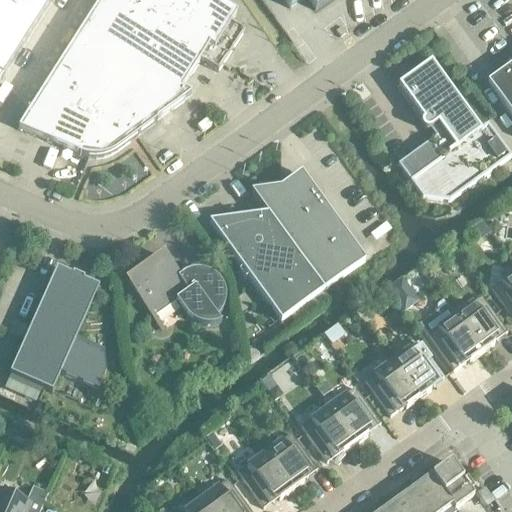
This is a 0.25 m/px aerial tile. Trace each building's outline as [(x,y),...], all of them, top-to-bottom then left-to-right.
[(0,0),(0,82),(52,0),(0,0)] [(77,156),(76,157),(79,158),(83,159),(86,159),(90,160),(94,160),(97,160),(101,159),(104,158),(107,157),(111,156),(114,154),(117,152),(156,123),(155,122),(190,96),(181,90),(199,62),(217,74),(242,34),(229,25),(235,17),(213,2),(212,3),(206,0),(149,0),(145,6),(136,0),(100,0),(17,131),(77,156)] [(281,0),(289,10),(302,0),(306,0),(314,10),(313,11),(314,12),(330,0),(281,0)] [(341,28),(335,32),(339,39),(345,34),(341,28)] [(448,204),(510,159),(486,127),(479,132),(429,64),(397,87),(434,139),(397,167),(409,183),(421,200),(448,204)] [(511,65),(486,85),(511,121),(511,65)] [(300,175),(280,189),(278,190),(249,194),(266,217),(265,217),(321,294),(364,264),(300,175)] [(321,294),(265,217),(238,221),(230,211),(211,224),(207,225),(279,325),(321,294)] [(224,295),(223,292),(222,290),(221,287),(220,285),(219,283),(218,281),(216,279),(214,278),(212,276),(210,275),(208,274),(206,273),(204,272),(201,272),(196,271),(189,272),(183,274),(177,279),(162,258),(127,282),(154,319),(175,303),(186,318),(189,321),(192,323),(194,325),(198,326),(202,327),(208,328),(213,327),(219,325),(215,319),(218,316),(221,312),(222,309),(223,304),(224,299),(224,295)] [(96,393),(104,375),(102,354),(74,342),(98,289),(55,270),(9,376),(51,395),(59,377),(96,393)] [(511,275),(490,291),(511,321),(511,275)] [(413,301),(398,280),(385,289),(400,311),(413,301)] [(506,334),(480,298),(454,318),(481,356),(493,347),(492,345),(506,334)] [(481,356),(454,318),(446,307),(419,326),(453,373),(467,363),(469,365),(481,356)] [(417,344),(390,364),(418,401),(430,392),(428,391),(443,380),(417,344)] [(404,408),(405,410),(418,401),(390,364),(363,383),(389,419),(404,408)] [(283,365),(271,375),(283,390),(295,380),(283,365)] [(380,426),(354,390),(327,409),(354,447),(366,438),(365,436),(380,426)] [(340,454),(342,456),(354,447),(327,409),(300,429),(326,465),(340,454)] [(316,472),(290,436),(263,455),(291,493),(303,484),(302,482),(316,472)] [(277,500),(278,502),(291,493),(263,455),(236,475),(262,510),(277,500)] [(450,464),(431,478),(452,506),(451,507),(454,511),(473,497),(468,490),(473,487),(466,478),(462,481),(450,464)] [(431,478),(414,490),(429,511),(444,511),(451,507),(452,506),(431,478)] [(248,511),(227,482),(200,501),(207,511),(248,511)] [(40,511),(47,496),(32,489),(25,504),(0,492),(0,511),(40,511)] [(402,511),(429,511),(414,490),(396,503),(402,511)] [(207,511),(200,501),(184,511),(207,511)] [(402,511),(396,503),(383,511),(402,511)]
